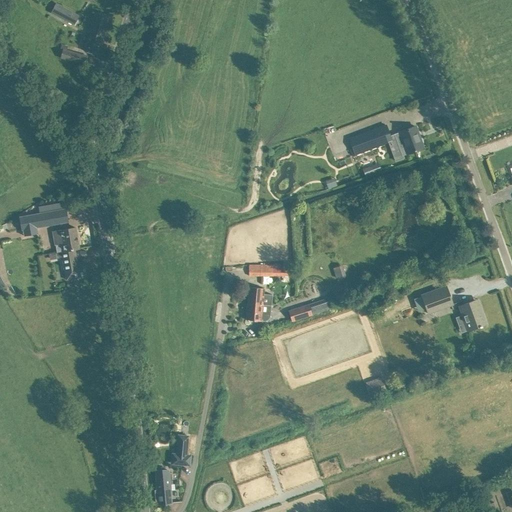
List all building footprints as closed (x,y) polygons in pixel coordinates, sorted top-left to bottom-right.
[(74,25),(79,16),(55,4),(51,13),(74,25)] [(98,55),(109,16),(95,12),(84,51),(98,55)] [(85,65),(87,56),(63,49),(60,58),(85,65)] [(386,125),(349,139),(355,154),(391,141),(386,125)] [(399,132),(395,134),(403,155),(407,154),(414,151),(423,148),(415,126),(406,130),(399,132)] [(371,166),(363,169),(366,176),(374,174),(371,166)] [(335,180),(326,184),(328,189),(337,186),(335,180)] [(68,222),(66,209),(19,217),(21,230),(23,230),(24,236),(37,234),(36,228),(68,222)] [(75,227),(65,229),(60,230),(64,251),(74,249),(79,249),(75,227)] [(40,234),(1,241),(5,264),(45,257),(40,234)] [(66,280),(76,278),(85,276),(83,262),(77,263),(74,249),(64,251),(61,251),(66,280)] [(293,275),(293,265),(249,265),(248,265),(249,275),(293,275)] [(336,278),(343,276),(340,267),(333,270),(336,278)] [(420,294),(427,314),(452,304),(445,286),(420,294)] [(263,294),(264,288),(249,287),(247,304),(271,306),(272,295),(263,294)] [(330,297),(310,303),(313,314),(333,308),(330,297)] [(458,306),(462,315),(464,323),(467,322),(470,329),(479,326),(479,327),(481,327),(481,326),(486,324),(483,315),(478,299),(458,306)] [(271,306),(247,304),(246,320),(264,321),(265,321),(266,321),(267,321),(267,320),(268,320),(269,319),(269,318),(270,318),(270,317),(271,306)] [(308,305),(289,310),(292,320),(311,314),(308,305)] [(382,380),(367,385),(370,396),(386,390),(382,380)] [(175,464),(189,465),(190,455),(186,455),(188,436),(178,435),(175,464)] [(159,504),(171,503),(169,484),(173,484),(171,472),(168,473),(168,470),(156,471),(158,489),(154,490),(155,501),(159,501),(159,504)] [(504,486),(492,490),(499,509),(510,504),(504,486)]
